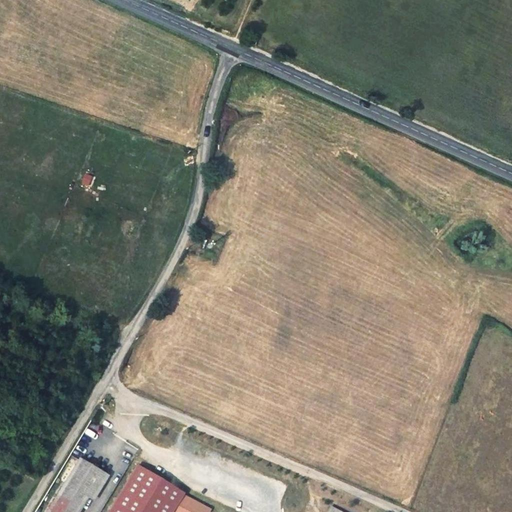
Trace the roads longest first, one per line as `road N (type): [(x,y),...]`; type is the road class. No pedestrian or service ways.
road 1 (unclassified): [(228,47),(182,246),(25,511)]
road 2 (track): [(103,379),(396,511)]
road 3 (tertiary): [(511,174),(228,47)]
road 4 (unknown): [(144,398),(137,437),(256,511)]
